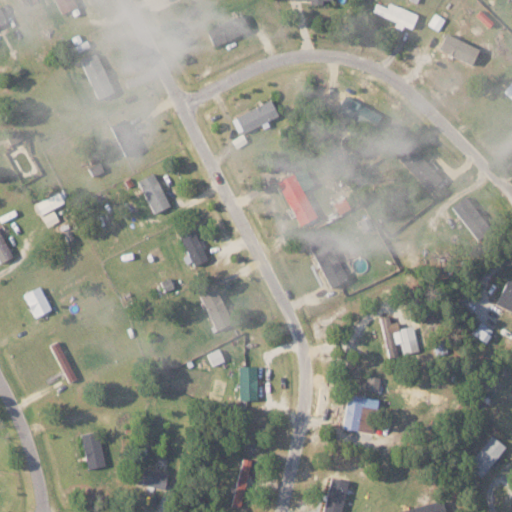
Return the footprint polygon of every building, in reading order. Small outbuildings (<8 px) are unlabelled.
[(74,6),(71,0),(52,0),(57,12),(74,6)] [(370,11),(394,21),(392,26),(400,29),(402,25),(410,28),(416,13),(388,1),(386,7),(374,2),(370,11)] [(474,14),(487,26),(491,21),(478,9),(474,14)] [(205,30),(213,46),(248,29),(240,12),(205,30)] [(427,24),(438,30),(445,19),(434,12),(427,24)] [(477,47),(443,33),(436,48),(470,63),(477,47)] [(78,59),(96,98),(113,90),(94,52),(78,59)] [(501,94),(511,100),(511,79),(511,78),(501,94)] [(334,110),(367,127),(375,111),(342,94),(334,110)] [(241,132),(276,115),(268,99),(233,116),(241,132)] [(137,151),(125,118),(111,123),(122,156),(137,151)] [(9,143),(21,138),(17,129),(5,135),(9,143)] [(399,158),(428,189),(440,178),(411,147),(399,158)] [(91,175),(103,170),(99,161),(87,167),(91,175)] [(312,184),(303,166),(275,180),(296,224),(314,216),(301,189),(312,184)] [(168,204),(152,171),(136,180),(152,212),(168,204)] [(62,202),(56,191),(33,204),(39,215),(62,202)] [(484,221),(463,194),(448,206),(469,232),(484,221)] [(349,208),(343,197),(331,204),(338,214),(349,208)] [(41,215),(46,226),(57,221),(53,210),(41,215)] [(186,253),(181,255),(186,267),(205,259),(193,227),(177,234),(186,253)] [(0,260),(11,255),(0,232),(0,260)] [(327,287),(346,278),(326,234),(307,243),(327,287)] [(153,283),(158,293),(173,287),(168,276),(153,283)] [(511,281),(504,278),(495,304),(511,310),(511,307),(511,281)] [(31,315),(49,308),(39,285),(22,292),(31,315)] [(212,329),(229,323),(217,287),(200,293),(212,329)] [(412,325),(397,328),(395,321),(389,322),(388,314),(380,316),(386,345),(395,343),(398,354),(417,350),(412,325)] [(471,335),(484,341),(490,327),(478,321),(471,335)] [(75,377),(57,339),(48,344),(66,381),(75,377)] [(210,365),(222,360),(217,348),(205,352),(210,365)] [(237,400),(255,399),(255,365),(236,365),(237,400)] [(364,387),(378,389),(379,376),(365,375),(364,387)] [(359,405),(368,406),(368,397),(344,395),(342,429),(357,430),(359,405)] [(103,465),(98,430),(79,433),(84,468),(103,465)] [(503,444),(488,434),(466,467),(481,477),(503,444)] [(240,507),(249,459),(239,457),(230,506),(240,507)] [(165,474),(134,467),(131,482),(162,488),(165,474)] [(319,511),(338,511),(347,481),(329,476),(319,511)] [(393,511),(442,511),(440,500),(393,510),(393,511)]
